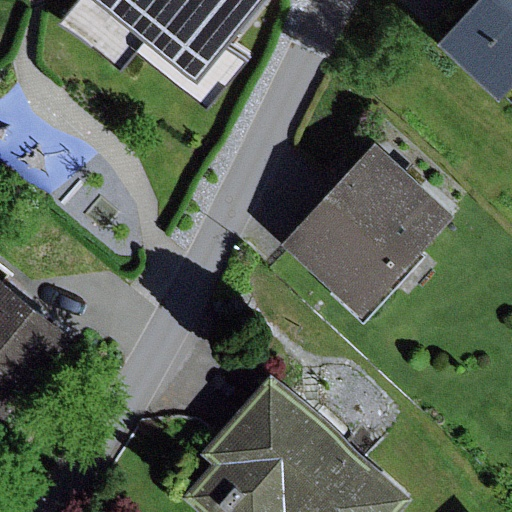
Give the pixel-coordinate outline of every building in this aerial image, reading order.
[(79,0),(69,14),(128,64),(147,41),(215,99),(254,53),(233,35),(261,0),(79,0)] [(511,0),(480,0),(447,37),(511,96),(511,0)] [(381,136),(287,238),(366,310),(460,209),(381,136)] [(0,270),(0,412),(3,416),(74,333),(0,270)] [(214,461),(187,492),(209,511),(400,511),(417,493),(275,369),(202,451),(214,461)]
